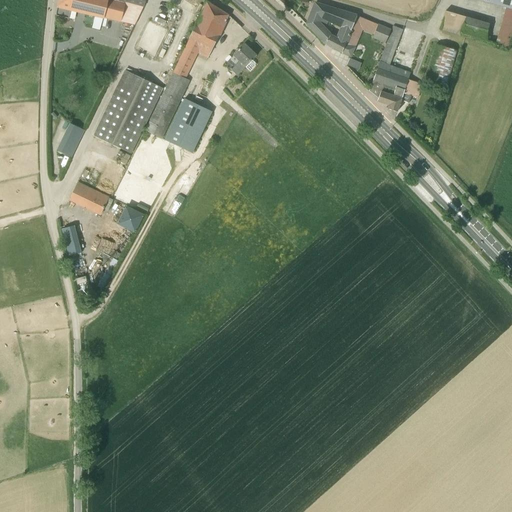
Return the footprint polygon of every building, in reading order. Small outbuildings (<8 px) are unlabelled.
[(143,7),(124,2),(125,2),(118,0),(57,0),(56,16),(66,18),(70,10),(103,18),(104,17),(133,25),(143,7)] [(511,0),(483,0),(505,6),(511,8),(511,0)] [(224,25),(228,16),(228,15),(205,1),(201,10),(189,39),(190,39),(145,131),(162,139),(190,81),(185,79),(199,52),(209,57),(224,25)] [(325,44),(332,49),(350,56),(354,48),(345,44),(356,16),(315,3),(307,24),(306,24),(325,44)] [(507,49),(511,30),(511,8),(505,6),(494,45),(507,49)] [(483,42),(489,24),(445,11),(440,30),(483,42)] [(374,35),(372,38),(385,43),(390,30),(378,25),(374,35)] [(418,98),(422,85),(408,80),(410,73),(389,65),(403,30),(393,26),(380,61),(369,91),(377,99),(377,102),(389,106),(387,109),(397,112),(401,99),(408,102),(411,96),(418,98)] [(255,63),(252,60),(256,56),(255,55),(257,53),(252,49),(250,50),(244,44),(225,63),(236,74),(245,66),(250,72),(254,68),(255,66),(255,63)] [(445,91),(457,51),(436,44),(424,84),(445,91)] [(351,56),(347,63),(359,69),(362,62),(351,56)] [(94,136),(103,140),(130,153),(162,88),(125,70),(94,136)] [(100,82),(97,91),(103,93),(105,84),(100,82)] [(163,138),(192,152),(211,112),(184,98),(163,138)] [(70,123),(57,150),(72,157),(85,130),(70,123)] [(78,183),(70,200),(100,213),(107,198),(78,183)] [(138,229),(144,209),(125,203),(119,222),(138,229)] [(69,256),(80,253),(73,226),(62,229),(69,256)] [(99,285),(104,287),(115,265),(110,263),(99,285)] [(77,284),(87,282),(85,276),(76,279),(77,284)]
